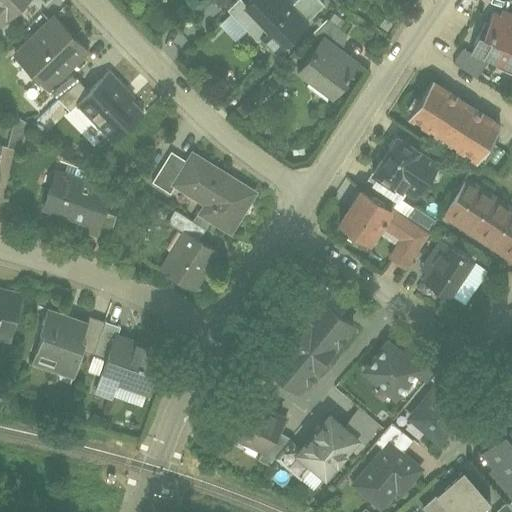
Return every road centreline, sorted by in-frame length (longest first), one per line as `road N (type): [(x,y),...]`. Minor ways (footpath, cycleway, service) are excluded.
road 1 (residential): [(88,0),(216,127),(310,197)]
road 2 (residential): [(224,327),(0,247)]
road 3 (residential): [(310,197),(433,0)]
road 4 (residential): [(142,511),(165,439),(224,327)]
road 5 (residential): [(397,297),(306,408)]
road 6 (residential): [(511,384),(397,297)]
road 7 (residential): [(397,297),(289,232)]
